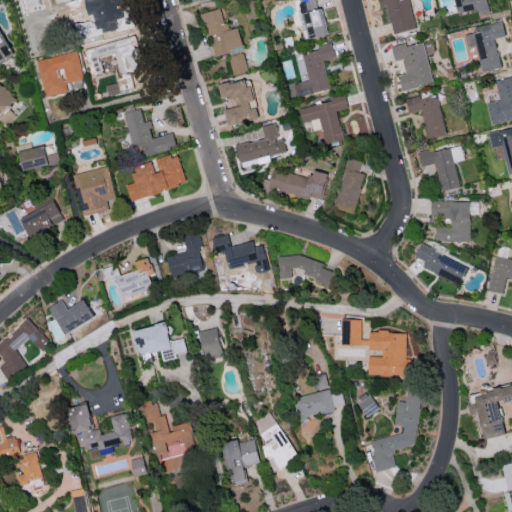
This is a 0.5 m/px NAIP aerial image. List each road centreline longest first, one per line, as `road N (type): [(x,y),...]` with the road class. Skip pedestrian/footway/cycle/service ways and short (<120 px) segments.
road 1 (residential): [(449,317),(429,310),(391,269),(337,234),(267,213),(227,211),(129,228),(0,316),(332,503),(371,498),(392,511)]
road 2 (residential): [(373,255),(398,226),(402,199),(350,0)]
road 3 (residential): [(227,211),(161,0)]
road 4 (residential): [(415,511),(452,428),(443,344),(449,317)]
